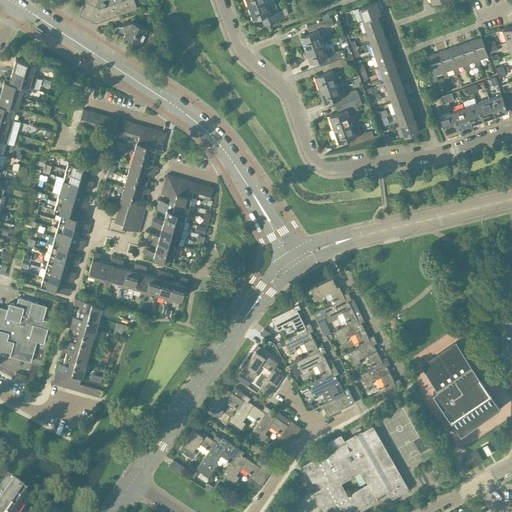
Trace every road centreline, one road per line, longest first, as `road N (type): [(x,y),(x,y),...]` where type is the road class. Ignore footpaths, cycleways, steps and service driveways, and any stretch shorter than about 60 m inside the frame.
road 1 (residential): [(219,0),(241,50),(289,96),(318,163),(438,152),(511,127)]
road 2 (tertiary): [(132,483),(235,330),(293,262)]
road 3 (tertiary): [(293,262),(373,231),(511,201)]
road 4 (tertiary): [(172,105),(22,6)]
road 5 (tertiary): [(293,262),(228,156)]
